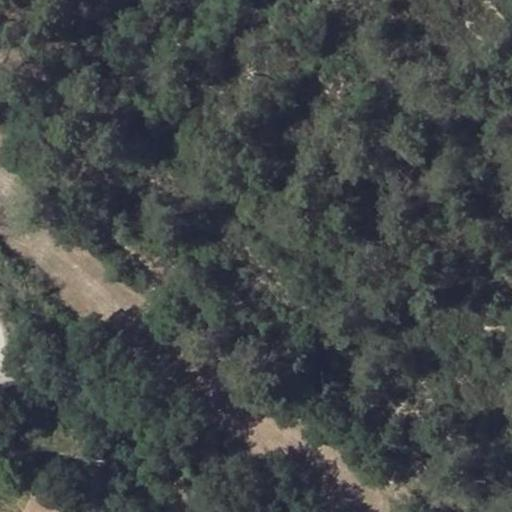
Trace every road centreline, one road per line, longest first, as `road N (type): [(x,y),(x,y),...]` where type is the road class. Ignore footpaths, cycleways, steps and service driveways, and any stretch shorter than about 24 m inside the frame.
road 1 (track): [(0,370),(45,374),(320,511)]
road 2 (track): [(0,453),(59,452),(78,460),(89,511)]
